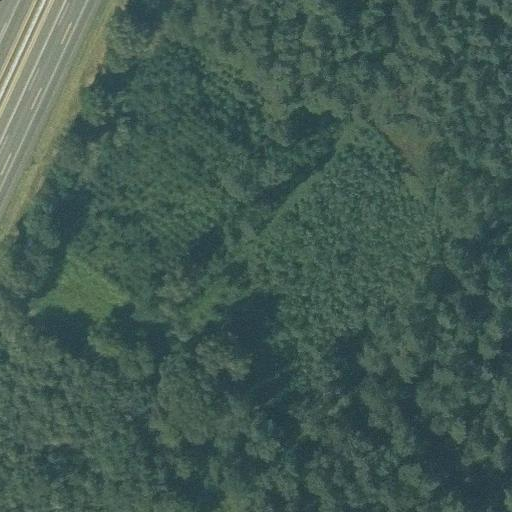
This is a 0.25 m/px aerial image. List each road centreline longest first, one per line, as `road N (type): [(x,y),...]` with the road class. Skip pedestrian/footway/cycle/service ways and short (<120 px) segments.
road 1 (track): [(416,511),(234,374)]
road 2 (motorway): [(0,170),(79,0)]
